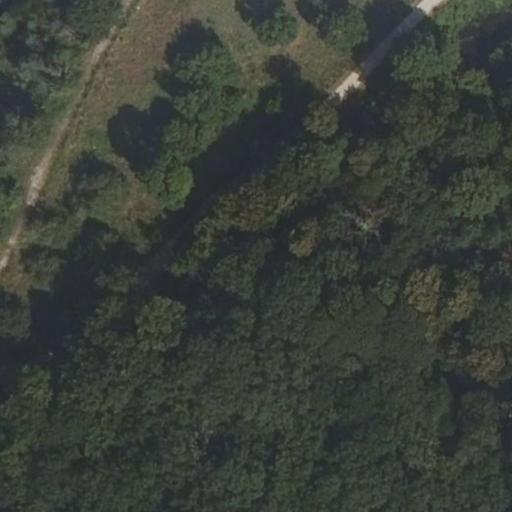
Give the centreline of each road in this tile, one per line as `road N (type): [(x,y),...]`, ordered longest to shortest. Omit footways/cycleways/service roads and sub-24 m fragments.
road 1 (track): [(18,368),(291,139),(432,0)]
road 2 (track): [(0,277),(77,103),(139,0)]
